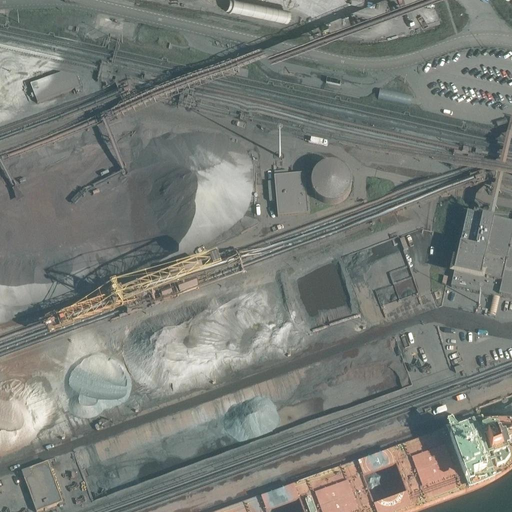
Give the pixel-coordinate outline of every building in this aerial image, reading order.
[(61,74),(30,85),(37,103),(80,88),(76,77),(61,74)] [(412,96),(379,89),(377,99),(410,106),(412,96)] [(352,184),(352,183),(351,180),(350,177),(349,173),(346,170),(344,168),(341,166),(337,165),(333,164),(329,164),(326,165),(322,167),(319,169),(317,172),(315,176),(314,179),(313,183),(314,187),(315,191),(316,194),(319,197),(321,199),(325,201),(327,202),(331,203),(336,202),(339,202),(343,200),(345,198),(348,195),(350,192),(351,188),(352,184)] [(304,175),(273,177),(277,217),(307,215),(304,175)] [(459,248),(450,287),(479,294),(493,297),(489,312),(488,316),(495,318),(500,296),(511,299),(511,224),(493,220),(490,219),(482,217),(478,216),(478,215),(473,214),(473,215),(466,214),(461,240),(459,248)] [(47,463),(21,473),(35,511),(39,511),(44,510),(44,511),(47,510),(46,509),(57,506),(57,507),(59,506),(59,505),(62,503),(47,463)]
